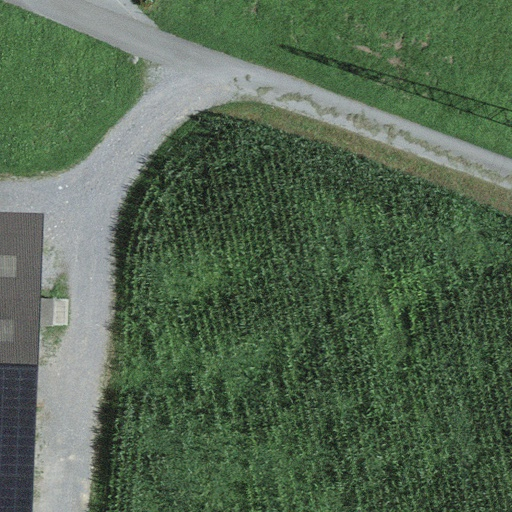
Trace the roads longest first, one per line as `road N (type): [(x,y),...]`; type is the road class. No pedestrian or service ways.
road 1 (residential): [(511,174),(45,0)]
road 2 (track): [(188,58),(92,212)]
